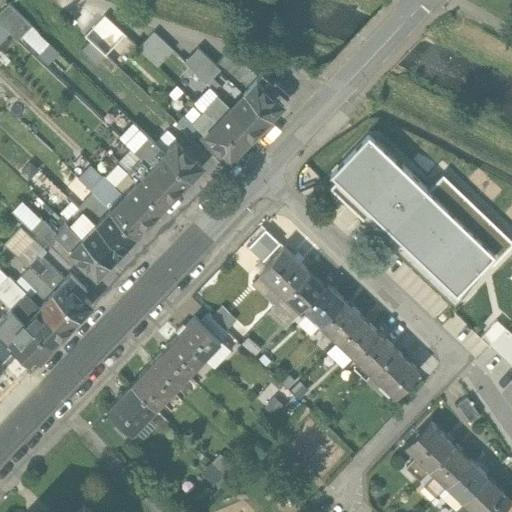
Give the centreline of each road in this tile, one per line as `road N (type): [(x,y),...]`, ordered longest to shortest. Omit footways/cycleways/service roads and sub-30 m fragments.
road 1 (residential): [(263,175),(449,362),(442,380),(362,465),(346,489),(351,499)]
road 2 (residential): [(263,175),(0,452)]
road 3 (residential): [(425,0),(263,175)]
